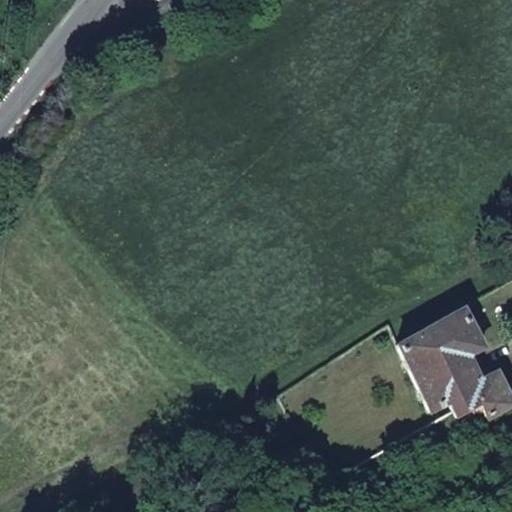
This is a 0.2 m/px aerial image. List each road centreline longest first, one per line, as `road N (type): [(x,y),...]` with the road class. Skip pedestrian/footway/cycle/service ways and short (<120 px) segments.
road 1 (secondary): [(0,128),(81,24)]
road 2 (unclassified): [(81,24),(172,17),(199,0)]
